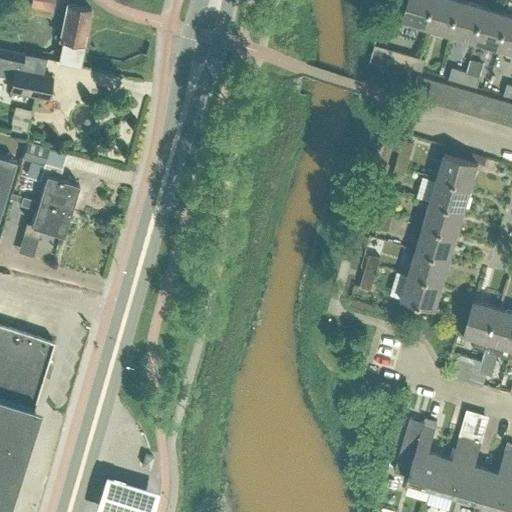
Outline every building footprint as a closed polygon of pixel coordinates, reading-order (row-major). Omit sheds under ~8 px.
[(399,0),(388,0),(385,11),(396,14),(399,0)] [(406,0),(401,18),(426,26),(433,0),(406,0)] [(433,0),(426,26),(450,33),(459,0),(433,0)] [(459,0),(450,33),(474,40),(484,6),(463,0),(459,0)] [(66,3),(58,39),(63,40),(62,43),(61,48),(58,61),(78,65),(80,53),(84,37),(90,8),(66,3)] [(474,40),(498,47),(508,13),(484,6),(474,40)] [(498,47),(511,50),(511,14),(508,13),(498,47)] [(0,75),(11,77),(9,90),(46,98),(51,76),(19,69),(23,53),(0,47),(0,75)] [(389,60),(407,65),(410,53),(392,48),(389,60)] [(425,58),(410,53),(407,65),(421,69),(425,58)] [(119,64),(104,63),(103,80),(118,80),(119,64)] [(448,77),(462,81),(465,69),(452,65),(448,77)] [(481,74),(465,69),(462,81),(477,86),(481,74)] [(421,98),(427,77),(417,74),(411,95),(421,98)] [(438,80),(427,77),(421,98),(432,101),(438,80)] [(448,83),(438,80),(432,101),(443,104),(448,83)] [(503,93),(511,95),(511,83),(507,82),(503,93)] [(459,87),(448,83),(443,104),(453,107),(459,87)] [(470,90),(459,87),(453,107),(464,110),(470,90)] [(480,93),(470,90),(464,110),(474,114),(480,93)] [(491,96),(480,93),(474,114),(485,117),(491,96)] [(501,99),(491,96),(485,117),(496,120),(501,99)] [(511,102),(501,99),(496,120),(506,123),(511,102)] [(30,108),(14,105),(8,130),(24,134),(30,108)] [(402,138),(397,157),(408,160),(413,142),(402,138)] [(43,180),(38,198),(70,207),(77,182),(58,176),(65,152),(26,140),(21,157),(43,163),(39,179),(43,180)] [(443,150),(436,175),(470,185),(477,160),(443,150)] [(0,154),(0,204),(14,159),(0,154)] [(397,157),(393,171),(404,174),(408,160),(397,157)] [(436,175),(429,199),(463,209),(470,185),(436,175)] [(36,244),(39,237),(39,238),(42,228),(62,234),(70,207),(38,198),(37,200),(22,194),(19,203),(35,208),(30,223),(25,222),(22,233),(23,233),(21,240),(36,244)] [(385,197),(381,211),(392,215),(396,201),(385,197)] [(429,199),(422,224),(456,233),(463,209),(429,199)] [(381,211),(377,226),(388,229),(392,215),(381,211)] [(422,224),(415,248),(449,258),(456,233),(422,224)] [(415,248),(408,272),(442,282),(449,258),(415,248)] [(369,252),(365,266),(376,270),(380,256),(369,252)] [(365,266),(359,284),(370,288),(376,270),(365,266)] [(408,272),(401,297),(434,307),(442,282),(408,272)] [(472,345),(484,349),(487,339),(497,306),(472,299),(462,332),(475,336),(472,345)] [(511,346),(511,344),(511,310),(497,306),(487,339),(484,349),(508,356),(511,346)] [(0,504),(53,339),(0,322),(0,504)] [(454,362),(450,373),(466,378),(468,379),(472,367),(475,356),(457,351),(454,360),(454,362)] [(486,372),(472,367),(468,379),(483,383),(486,372)] [(406,480),(430,487),(440,453),(428,449),(437,419),(424,416),(423,419),(409,415),(393,468),(408,472),(406,480)] [(430,487),(453,494),(472,430),(461,427),(453,456),(440,453),(430,487)] [(453,494),(476,501),(486,466),(475,463),(483,433),(472,430),(453,494)] [(476,501),(499,508),(511,464),(511,441),(507,440),(498,470),(486,466),(476,501)] [(144,453),(141,464),(149,466),(152,455),(144,453)] [(511,464),(499,508),(511,511),(511,464)] [(92,511),(151,511),(156,499),(101,482),(92,511)]
